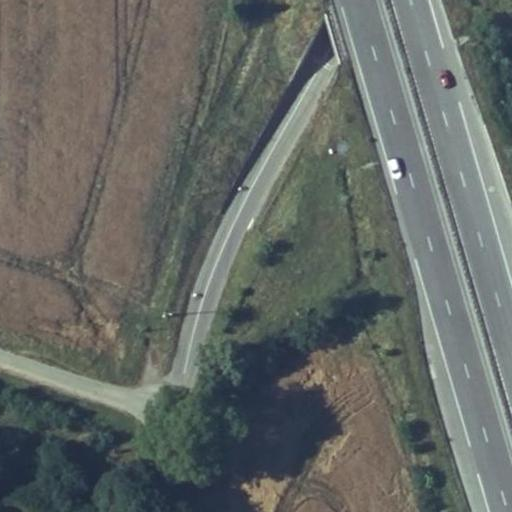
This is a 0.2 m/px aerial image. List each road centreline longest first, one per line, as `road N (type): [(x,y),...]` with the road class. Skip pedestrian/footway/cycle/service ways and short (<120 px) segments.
road 1 (trunk): [(361,0),(511,511)]
road 2 (tertiary): [(357,0),(237,221),(211,280),(174,414)]
road 3 (trunk): [(511,339),(411,0)]
road 4 (unclassified): [(174,414),(0,357)]
